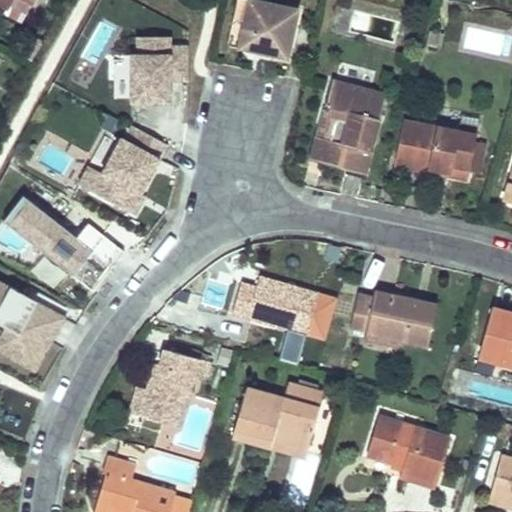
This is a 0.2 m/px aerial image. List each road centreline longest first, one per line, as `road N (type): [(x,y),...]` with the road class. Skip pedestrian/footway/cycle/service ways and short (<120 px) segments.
road 1 (residential): [(42,511),(48,459),(92,359),(177,258),(228,227)]
road 2 (residential): [(228,227),(312,218),(511,262)]
road 3 (residential): [(255,97),(228,227)]
